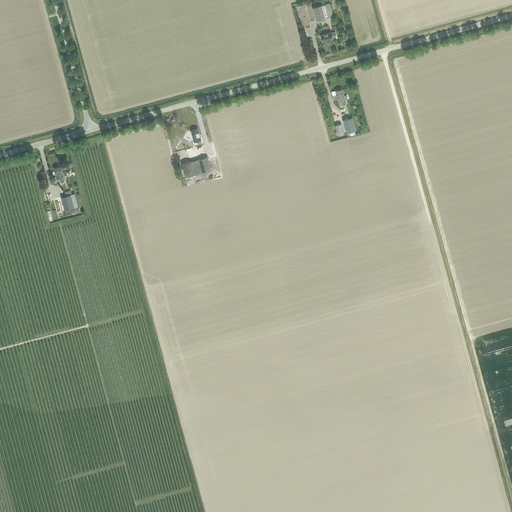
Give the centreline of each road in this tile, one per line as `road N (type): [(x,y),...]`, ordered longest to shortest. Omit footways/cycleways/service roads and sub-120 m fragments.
road 1 (unclassified): [(90,130),(511,15)]
road 2 (unclassified): [(54,0),(90,130)]
